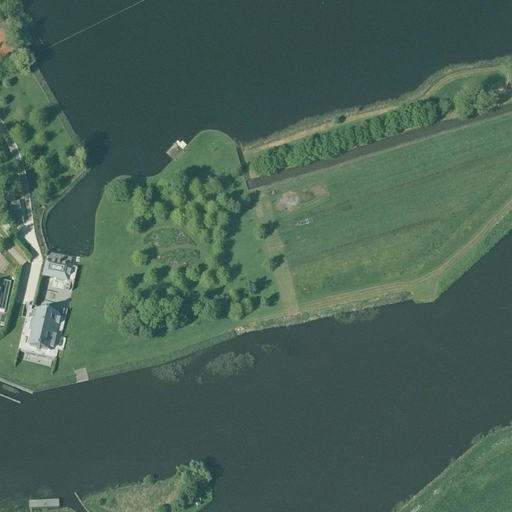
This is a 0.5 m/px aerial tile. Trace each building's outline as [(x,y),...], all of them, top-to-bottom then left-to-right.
[(19,202),(7,205),(11,226),(23,223),(19,202)] [(42,277),(67,282),(70,268),(46,262),(42,277)] [(1,286),(0,285),(0,311),(4,312),(10,283),(2,281),(1,286)] [(32,332),(28,346),(50,351),(51,348),(53,349),(56,336),(54,336),(57,326),(58,326),(60,321),(58,320),(58,317),(34,312),(33,314),(32,314),(30,319),(32,320),(30,331),(32,332)] [(27,510),(62,509),(62,498),(27,499),(27,510)]
